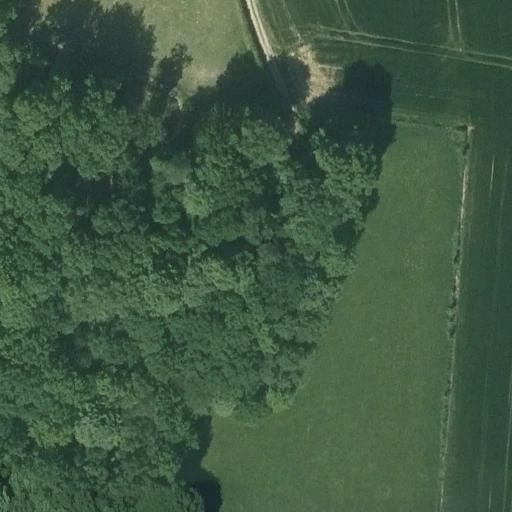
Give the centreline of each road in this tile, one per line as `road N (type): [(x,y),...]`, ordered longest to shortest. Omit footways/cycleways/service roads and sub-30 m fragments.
road 1 (track): [(172,511),(176,384),(204,278),(294,158),(293,122),(246,0)]
road 2 (track): [(22,511),(184,183),(179,115)]
road 3 (unknown): [(179,115),(172,95),(20,28),(14,0)]
